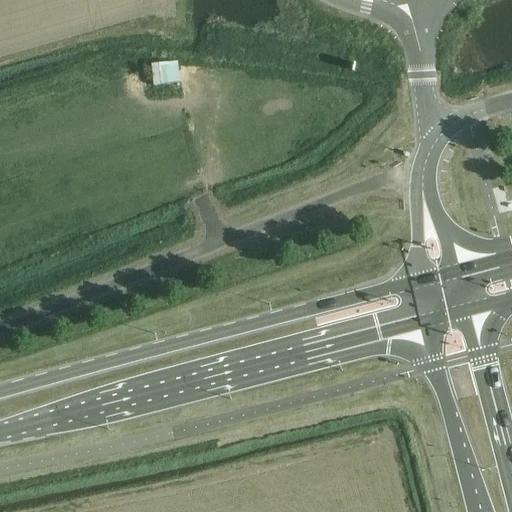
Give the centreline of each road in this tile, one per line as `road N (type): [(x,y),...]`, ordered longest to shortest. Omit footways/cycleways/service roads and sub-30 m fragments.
road 1 (track): [(421,171),(0,330)]
road 2 (primary): [(0,433),(428,321)]
road 3 (primary): [(418,280),(0,392)]
road 4 (primary): [(428,321),(473,511)]
road 5 (primary): [(511,455),(474,308)]
road 6 (unclassified): [(421,171),(436,138),(466,117),(511,103)]
